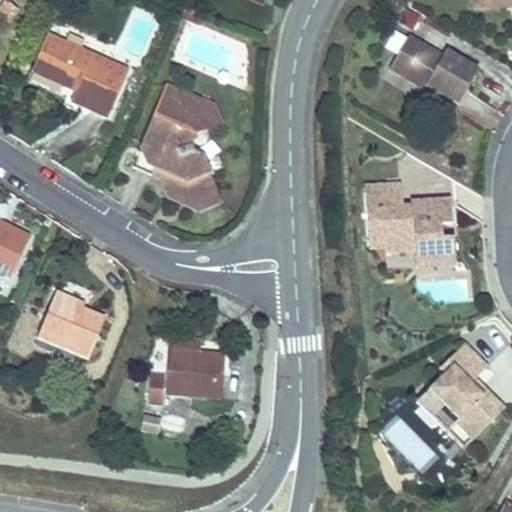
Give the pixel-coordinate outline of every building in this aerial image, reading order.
[(511,0),(468,0),(469,10),(505,8),(505,3),(511,3),(511,0)] [(199,24),(203,17),(189,11),(186,19),(199,24)] [(107,119),(128,72),(47,36),(31,72),(75,92),(70,103),(107,119)] [(446,51),(442,57),(440,61),(434,57),(436,53),(408,37),(389,70),(425,90),(427,86),(458,104),(478,70),(446,51)] [(442,57),(436,53),(434,57),(440,61),(442,57)] [(187,151),(194,135),(221,124),(213,106),(167,87),(133,168),(160,179),(167,198),(199,211),(220,202),(208,173),(209,172),(203,157),(187,151)] [(450,200),(411,203),(412,213),(403,214),(402,204),(401,185),(365,188),(369,250),(385,249),(385,254),(415,252),(416,268),(455,265),(453,238),(442,239),(441,225),(452,224),(450,200)] [(411,203),(402,204),(403,214),(412,213),(411,203)] [(0,223),(0,274),(10,279),(30,238),(0,223)] [(88,359),(105,319),(82,310),(84,305),(56,293),(37,338),(88,359)] [(444,375),(428,391),(457,421),(454,424),(471,441),(504,409),(475,380),(488,367),(465,344),(439,370),(444,375)] [(221,399),(224,356),(168,352),(166,376),(150,374),(148,404),(163,406),(164,395),(221,399)] [(463,449),(471,441),(454,424),(457,421),(428,391),(416,403),(463,449)]
